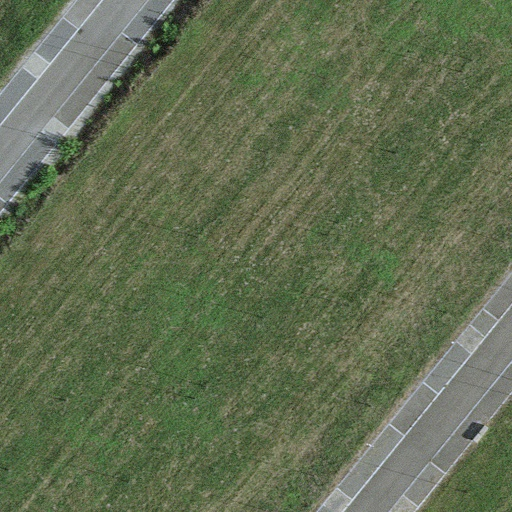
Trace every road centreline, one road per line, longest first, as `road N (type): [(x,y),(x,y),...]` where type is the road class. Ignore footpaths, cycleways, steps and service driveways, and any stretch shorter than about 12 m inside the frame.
road 1 (residential): [(372,511),(511,337)]
road 2 (residential): [(0,157),(129,0)]
